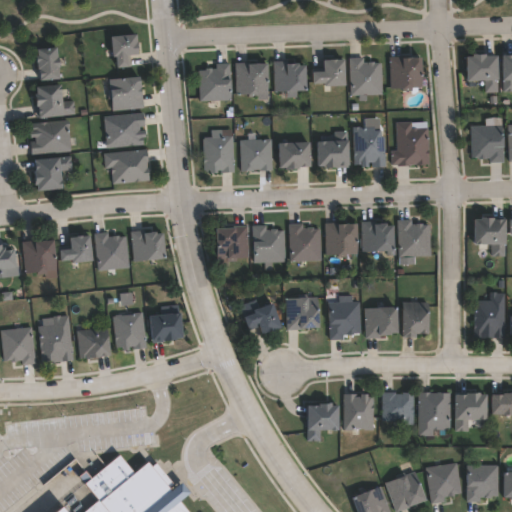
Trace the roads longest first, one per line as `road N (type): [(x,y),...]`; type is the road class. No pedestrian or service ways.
road 1 (tertiary): [(162,0),(182,204),(207,318),(226,372),(316,511)]
road 2 (residential): [(436,0),(451,191),(448,365)]
road 3 (residential): [(511,28),(166,38)]
road 4 (residential): [(182,204),(511,190)]
road 5 (residential): [(0,390),(77,387),(220,356)]
road 6 (residential): [(0,212),(182,204)]
road 7 (residential): [(282,371),(448,365)]
